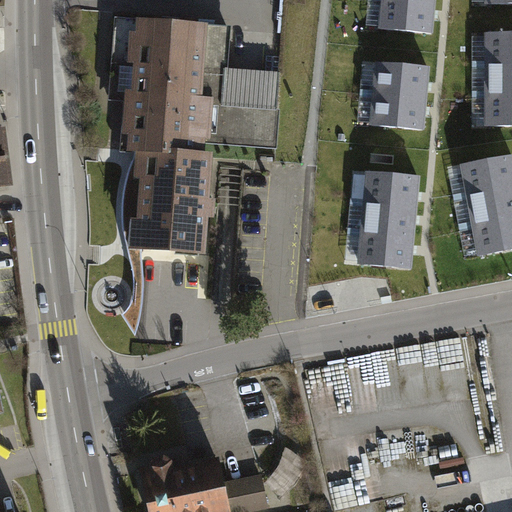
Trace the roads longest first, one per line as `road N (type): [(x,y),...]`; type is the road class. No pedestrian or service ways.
road 1 (residential): [(69,398),(511,306)]
road 2 (secondary): [(37,0),(41,171),(69,398)]
